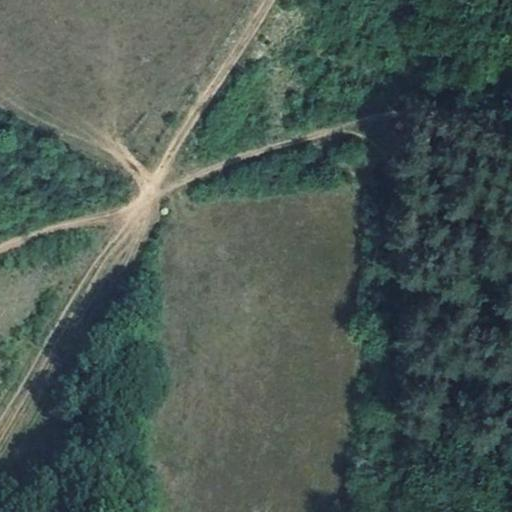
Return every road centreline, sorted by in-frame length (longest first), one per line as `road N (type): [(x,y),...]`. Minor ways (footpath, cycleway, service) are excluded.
road 1 (track): [(0,423),(125,222),(150,199)]
road 2 (track): [(150,199),(271,0)]
